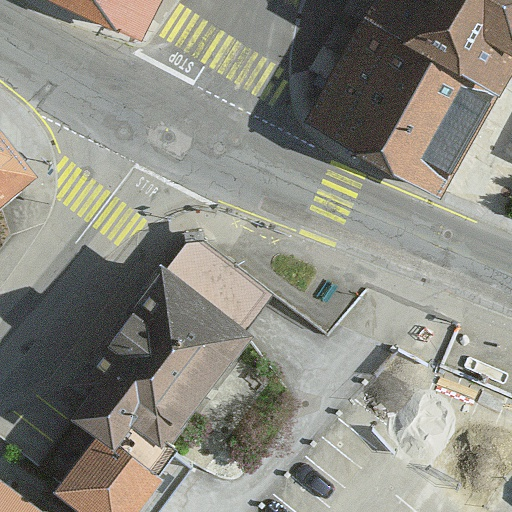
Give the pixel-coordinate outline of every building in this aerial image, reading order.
[(52,0),(137,39),(154,0),(52,0)] [(511,0),(374,0),(364,18),(499,95),(511,72),(511,0)] [(334,69),(309,118),(444,195),(499,95),(364,18),(334,69)] [(0,207),(37,177),(0,131),(0,207)] [(280,296),(185,223),(59,387),(95,414),(154,460),(280,296)] [(95,414),(41,483),(78,511),(113,511),(154,460),(95,414)] [(21,511),(0,495),(0,511),(21,511)]
